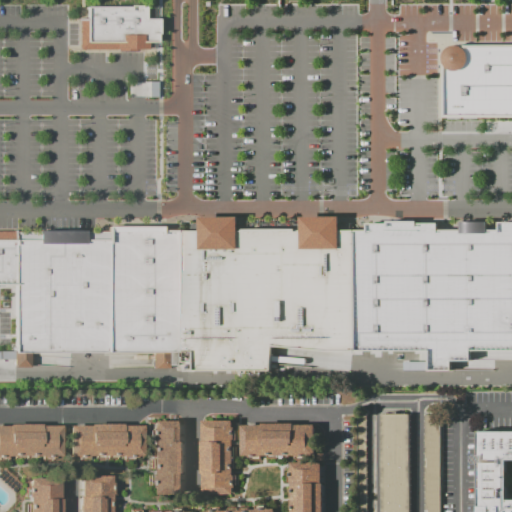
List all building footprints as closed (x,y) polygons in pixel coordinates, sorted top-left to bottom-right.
[(86,7),(87,49),(161,47),(160,5),(86,7)] [(442,47),(511,47),(511,112),(443,113),(442,47)] [(511,222),(498,222),(498,229),(487,229),(487,222),(461,222),(460,230),(437,230),(437,223),(366,223),(366,230),(339,230),(339,216),(301,217),(301,230),(238,230),(239,217),(199,217),(200,230),(160,231),(161,226),(106,226),(106,239),(83,239),(82,231),(36,231),(36,239),(13,239),(13,231),(0,231),(0,285),(13,285),(13,366),(29,367),(29,353),(151,352),(151,368),(168,368),(167,351),(176,351),(176,346),(179,347),(180,351),(192,351),(192,370),(269,370),(271,345),(321,350),(427,350),(428,370),(450,370),(450,359),(470,359),(470,349),(511,349),(511,222)] [(357,511),(358,413),(366,413),(366,511),(357,511)] [(380,511),(381,414),(410,414),(409,511),(380,511)] [(424,511),(424,415),(439,415),(439,511),(424,511)] [(152,495),(152,488),(150,488),(150,476),(151,476),(152,440),(150,440),(150,428),(151,428),(152,422),(182,421),(182,442),(183,442),(184,474),(182,474),(182,495),(152,495)] [(203,494),(203,473),(201,473),(201,442),(203,442),(203,421),(233,421),(233,428),(235,428),(235,440),(233,440),(233,476),(235,476),(235,488),(233,488),(233,495),(203,494)] [(0,424),(4,424),(4,423),(36,422),(36,424),(56,424),(56,454),(49,454),(49,456),(37,456),(37,454),(2,455),(2,456),(0,456),(0,424)] [(68,456),(68,426),(88,426),(88,424),(120,424),(121,426),(141,426),(141,456),(134,456),(134,458),(122,458),(122,456),(86,456),(87,458),(75,458),(75,456),(68,456)] [(242,456),(241,426),(263,425),(263,424),(294,424),(294,425),(315,425),(315,456),(308,455),(308,457),(296,457),(296,456),(260,456),(260,457),(249,457),(249,456),(242,456)] [(511,511),(511,431),(479,432),(479,455),(485,455),(485,462),(479,462),(479,511),(511,511)] [(292,511),(292,481),(290,481),(290,470),(292,470),(292,463),(322,463),(322,483),(324,483),(324,511),(292,511)] [(78,511),(78,497),(80,497),(80,476),(110,476),(110,483),(112,483),(112,495),(110,495),(110,511),(78,511)] [(28,511),(28,497),(26,497),(26,485),(28,485),(28,478),(58,478),(58,499),(60,499),(60,511),(28,511)]
